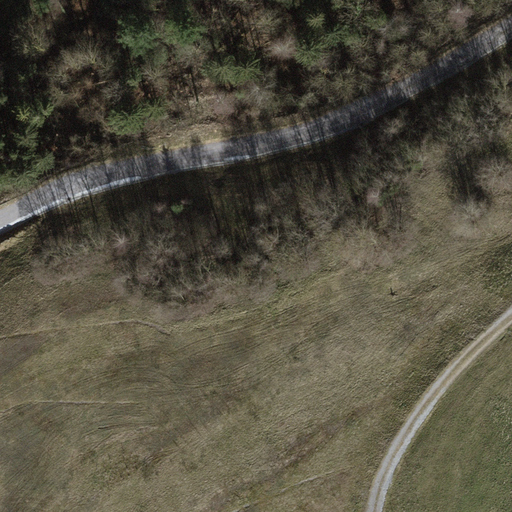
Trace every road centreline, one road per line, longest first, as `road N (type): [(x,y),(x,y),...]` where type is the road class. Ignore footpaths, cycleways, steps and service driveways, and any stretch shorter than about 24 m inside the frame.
road 1 (track): [(0,220),(40,197),(143,164),(298,132),(382,102),(511,23)]
road 2 (track): [(511,318),(454,367),(398,440),(375,511)]
